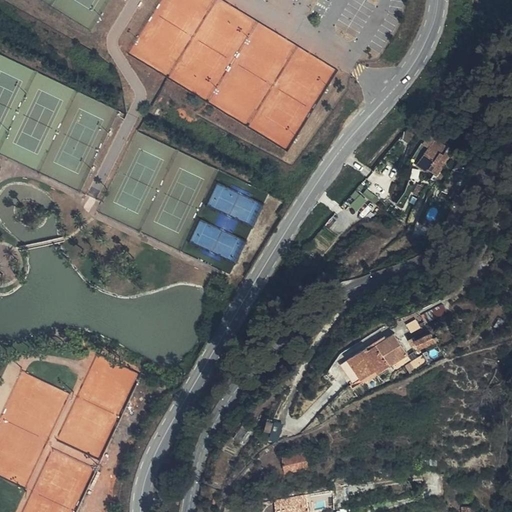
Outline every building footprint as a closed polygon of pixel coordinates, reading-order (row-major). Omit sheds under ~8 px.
[(436,170),(441,162),(433,156),(427,164),(436,170)] [(434,331),(417,339),(420,349),(438,341),(434,331)] [(353,382),(364,376),(380,367),(382,371),(391,365),(378,342),(342,363),(353,382)] [(380,367),(364,376),(366,381),(383,371),(382,371),(380,367)] [(246,422),(236,436),(246,443),(256,428),(246,422)] [(308,465),(306,451),(284,455),(287,469),(308,465)] [(309,511),(305,494),(274,500),(277,511),(309,511)]
